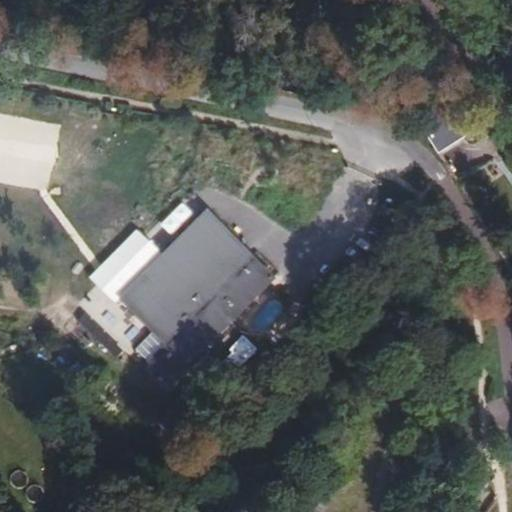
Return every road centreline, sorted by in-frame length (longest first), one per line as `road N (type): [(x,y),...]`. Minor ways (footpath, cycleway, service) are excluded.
road 1 (unclassified): [(511,392),(498,278),(454,217),(376,140),(0,55)]
road 2 (track): [(375,511),(424,338),(430,264),(448,229)]
road 3 (residential): [(431,0),(511,113)]
